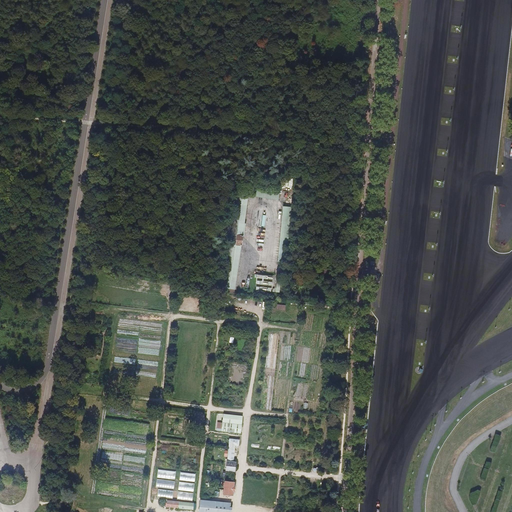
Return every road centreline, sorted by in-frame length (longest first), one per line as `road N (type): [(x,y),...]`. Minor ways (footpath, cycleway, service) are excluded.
road 1 (unknown): [(440,0),(391,480)]
road 2 (unknown): [(495,0),(455,352)]
road 3 (track): [(182,132),(368,148)]
road 4 (track): [(0,115),(162,131)]
road 5 (track): [(182,132),(168,260)]
